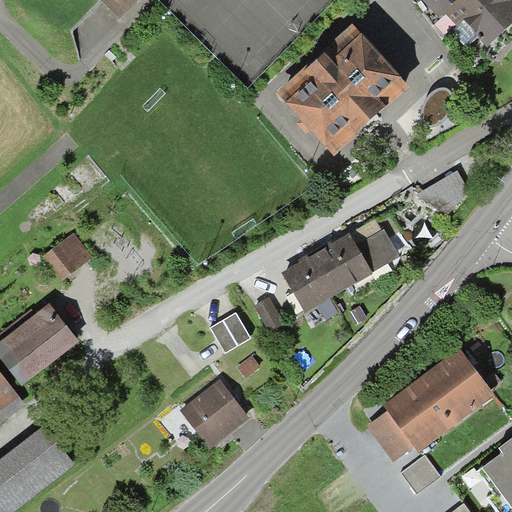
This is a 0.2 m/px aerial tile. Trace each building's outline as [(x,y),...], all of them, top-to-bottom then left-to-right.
[(97,0),(119,21),(139,0),(97,0)] [(480,40),(487,48),(511,24),(511,3),(509,0),(419,0),(469,52),(480,40)] [(353,29),(278,97),(334,160),(410,92),(353,29)] [(429,97),(425,103),(423,108),(421,113),(422,119),(424,124),(428,128),(432,128),(439,126),(443,123),(448,118),(451,112),(452,107),(453,102),(452,96),(450,91),(445,90),(438,90),(434,93),(429,97)] [(457,173),(419,197),(449,215),(468,192),(457,173)] [(282,275),(306,316),(374,277),(372,274),(400,258),(385,231),(382,233),(375,220),(351,235),(330,246),(304,262),(282,275)] [(72,235),(42,260),(61,282),(91,257),(72,235)] [(270,299),(255,307),(270,333),(285,324),(270,299)] [(29,321),(0,343),(0,360),(23,387),(78,344),(48,306),(29,321)] [(357,311),(348,315),(353,324),(361,320),(357,311)] [(236,314),(211,329),(225,355),(251,340),(236,314)] [(459,352),(384,407),(388,413),(413,448),(416,452),(492,397),(459,352)] [(0,375),(0,424),(24,406),(0,375)] [(220,382),(181,413),(211,450),(249,420),(220,382)] [(394,462),(413,448),(388,413),(369,427),(394,462)] [(45,430),(0,464),(0,511),(16,511),(74,468),(45,430)] [(511,511),(511,440),(499,450),(504,456),(480,474),(496,495),(489,500),(497,511),(511,511)] [(425,458),(403,474),(417,494),(439,478),(425,458)]
